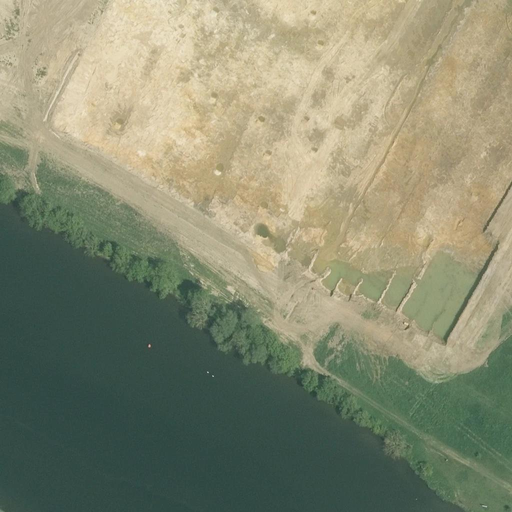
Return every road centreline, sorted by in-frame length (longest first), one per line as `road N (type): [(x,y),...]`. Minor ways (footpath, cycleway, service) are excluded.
road 1 (track): [(511,377),(480,383),(346,324),(51,149),(41,139),(46,111),(98,0)]
road 2 (track): [(88,21),(339,127),(511,184)]
road 3 (track): [(339,127),(298,188),(263,275)]
